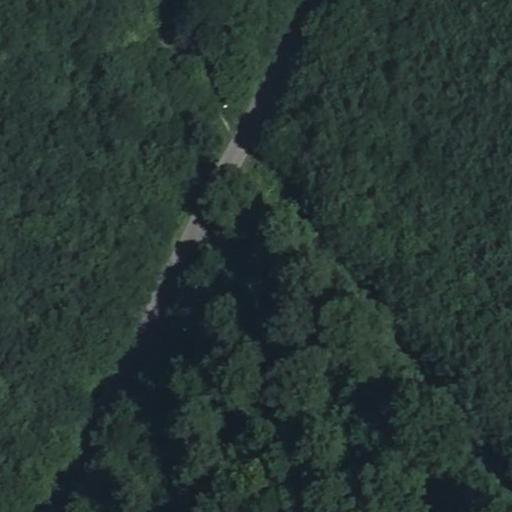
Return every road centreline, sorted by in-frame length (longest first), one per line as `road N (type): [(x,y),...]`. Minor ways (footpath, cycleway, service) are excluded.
road 1 (track): [(511,496),(120,0)]
road 2 (tertiary): [(61,511),(237,147),(319,0)]
